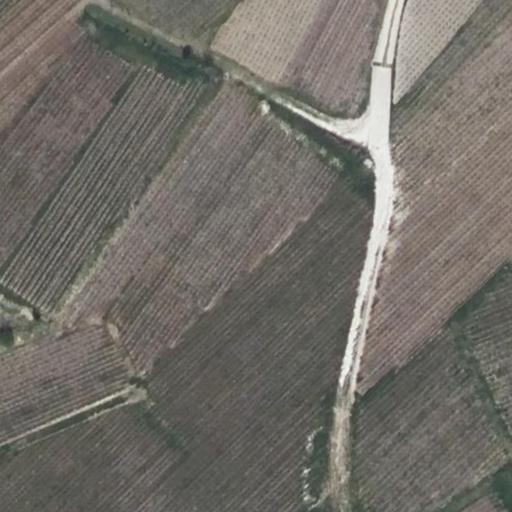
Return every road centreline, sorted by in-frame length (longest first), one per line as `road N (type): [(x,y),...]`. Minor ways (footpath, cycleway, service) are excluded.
road 1 (track): [(351,402),(385,207),(384,63),(402,0)]
road 2 (track): [(511,261),(351,402),(331,511)]
